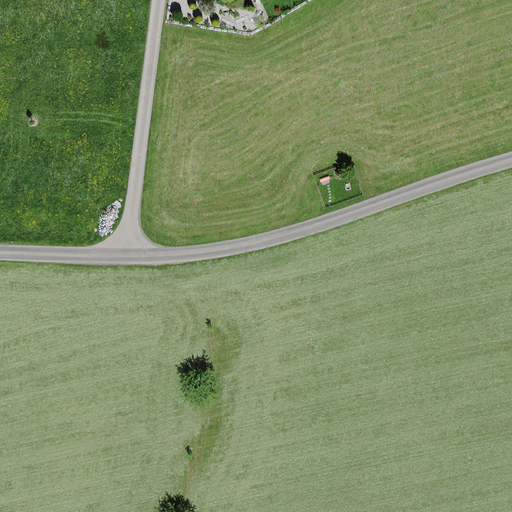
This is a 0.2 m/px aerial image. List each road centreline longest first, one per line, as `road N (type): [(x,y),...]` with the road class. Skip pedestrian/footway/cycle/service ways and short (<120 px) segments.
road 1 (unclassified): [(511,162),(238,247),(0,252)]
road 2 (track): [(164,0),(133,253)]
